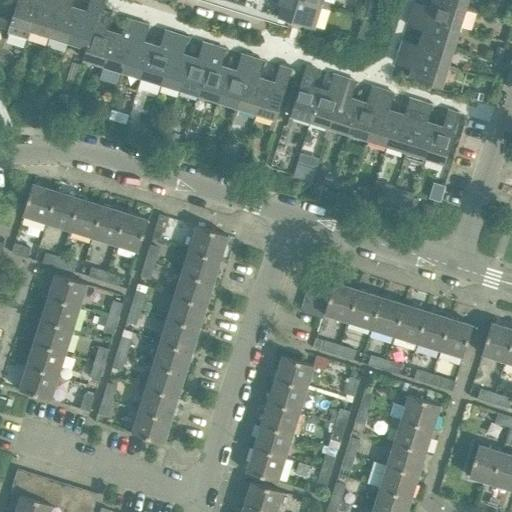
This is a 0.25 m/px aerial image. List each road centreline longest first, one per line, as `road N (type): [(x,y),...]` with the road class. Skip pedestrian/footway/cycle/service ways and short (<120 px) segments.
road 1 (tertiary): [(0,155),(82,156),(290,219)]
road 2 (unclassified): [(202,495),(290,219)]
road 3 (residential): [(202,495),(20,439)]
road 4 (residential): [(459,270),(511,88)]
road 5 (tertiary): [(290,219),(459,270)]
